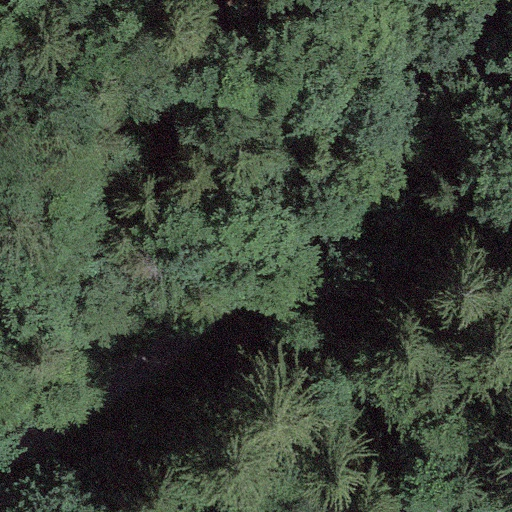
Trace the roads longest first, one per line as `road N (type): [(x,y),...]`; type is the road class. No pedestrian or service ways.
road 1 (unclassified): [(0,457),(141,366),(269,256),(495,0)]
road 2 (unclassified): [(511,502),(360,511)]
